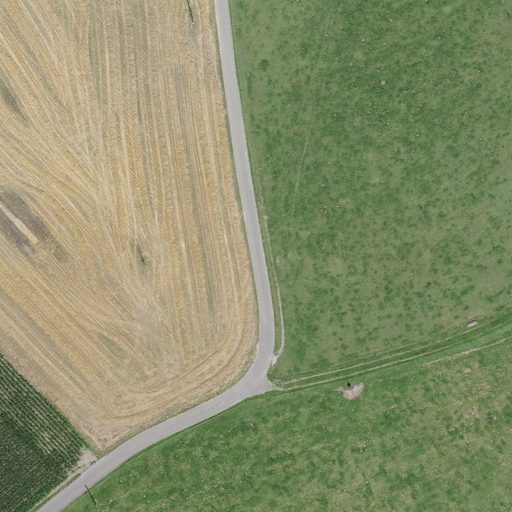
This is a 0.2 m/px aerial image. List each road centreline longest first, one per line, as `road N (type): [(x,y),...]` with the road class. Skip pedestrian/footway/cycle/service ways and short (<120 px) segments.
road 1 (residential): [(48,511),(129,450),(243,390),(262,361),(266,303),(220,0)]
road 2 (track): [(511,314),(366,368),(243,390)]
